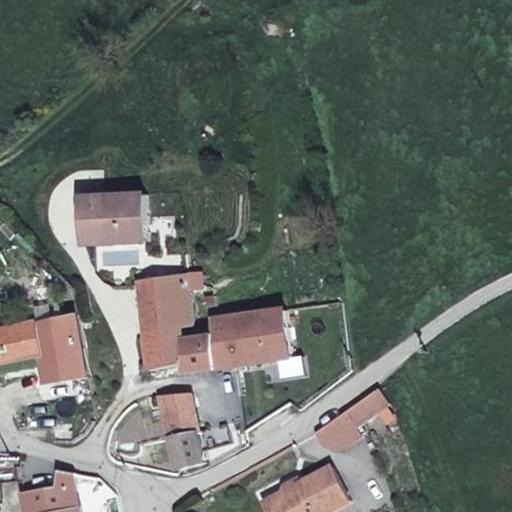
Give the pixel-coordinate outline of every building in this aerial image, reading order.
[(148,225),(146,179),(79,182),(81,227),(148,225)] [(99,234),(80,237),(69,238),(78,299),(80,308),(118,299),(99,234)] [(188,276),(203,273),(201,254),(139,264),(144,309),(149,355),(155,350),(174,348),(187,345),(183,314),(181,304),(191,303),(188,276)] [(292,338),(288,305),(286,291),(214,297),(216,309),(183,314),(187,345),(186,352),(224,345),(226,354),(240,352),(239,343),(292,338)] [(66,363),(88,360),(80,308),(78,299),(0,311),(0,346),(41,338),(45,365),(66,363)] [(175,354),(186,352),(187,345),(174,348),(175,354)] [(370,364),(309,411),(314,417),(319,424),(334,427),(354,410),(347,402),(379,376),(370,364)] [(188,369),(156,375),(176,446),(201,438),(194,403),(188,369)] [(264,511),(283,511),(310,498),(306,492),(339,474),(323,443),(305,451),(290,461),(293,468),(275,478),(264,475),(256,480),(262,494),(256,497),(264,511)] [(83,511),(73,458),(59,453),(54,468),(23,472),(33,511),(83,511)] [(265,466),(264,475),(275,478),(293,468),(290,461),(287,455),(265,466)]
